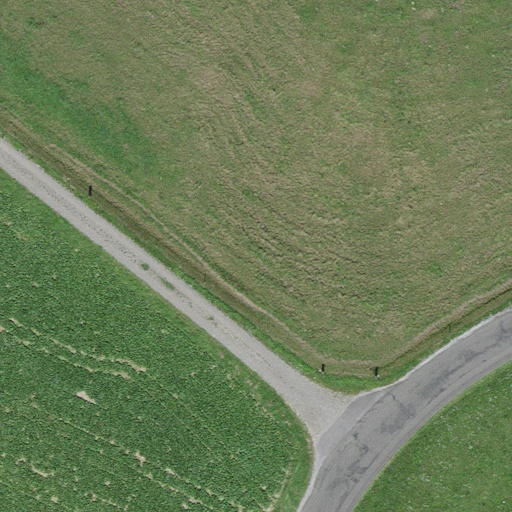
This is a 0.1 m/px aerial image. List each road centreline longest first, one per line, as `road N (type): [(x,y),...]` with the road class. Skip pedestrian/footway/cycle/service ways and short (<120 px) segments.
road 1 (track): [(362,439),(0,153)]
road 2 (unclassified): [(511,335),(481,349),(362,439),(330,511)]
